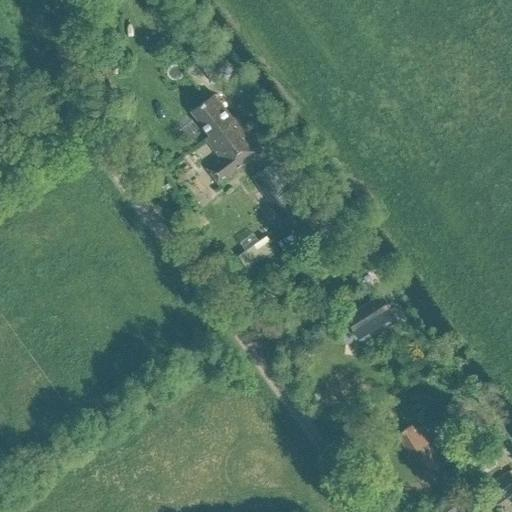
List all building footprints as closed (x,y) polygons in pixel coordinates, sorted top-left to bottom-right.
[(217,80),(228,72),(210,47),(199,55),(217,80)] [(216,182),(261,149),(237,115),(232,119),(215,95),(192,111),(210,135),(206,138),(220,158),(206,168),(216,182)] [(286,191),(268,166),(252,176),(284,223),(300,212),(310,205),(295,185),(286,191)] [(266,236),(238,255),(247,268),(275,248),(266,236)] [(382,316),(392,310),(383,297),(342,322),(351,337),(369,326),(373,333),(387,324),(382,316)] [(421,479),(444,463),(420,427),(415,430),(411,424),(397,433),(409,452),(405,455),(421,479)] [(511,478),(490,493),(497,504),(511,493),(511,478)] [(468,511),(458,495),(430,511),(468,511)]
